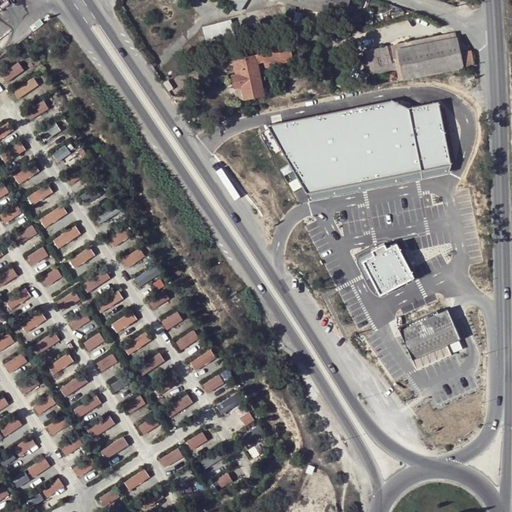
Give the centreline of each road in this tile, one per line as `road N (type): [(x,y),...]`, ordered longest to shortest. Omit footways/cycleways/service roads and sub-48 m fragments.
road 1 (primary): [(68,0),(334,403),(378,491)]
road 2 (primary): [(420,462),(394,452),(367,425),(88,0)]
road 3 (secondary): [(494,25),(505,349)]
road 4 (unknown): [(378,322),(412,381),(432,385),(466,369),(456,319),(466,308),(480,309)]
road 5 (secondary): [(505,500),(505,349)]
road 6 (secondary): [(505,349),(491,435),(457,462)]
road 7 (unknown): [(321,213),(447,193)]
